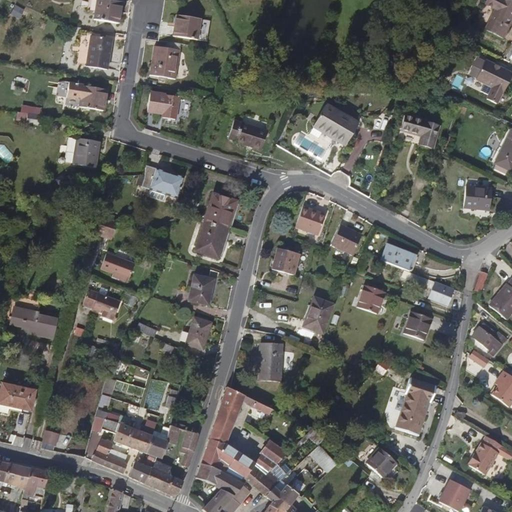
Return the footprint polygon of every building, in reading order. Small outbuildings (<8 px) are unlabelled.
[(117,24),(118,17),(114,16),(116,3),(97,0),(96,0),(93,21),(117,24)] [(483,0),(482,2),(493,8),(481,29),(500,39),(511,16),(511,2),(507,0),(483,0)] [(178,25),(177,38),(195,41),(199,20),(175,16),(174,24),(178,25)] [(105,72),(110,41),(90,37),(85,69),(105,72)] [(179,45),(165,43),(164,50),(153,48),(149,77),(174,80),(179,45)] [(474,79),(491,87),(501,92),(502,93),(510,74),(484,61),(474,79)] [(501,92),(491,87),(485,101),(495,105),(501,92)] [(95,109),(97,96),(81,93),(77,114),(98,118),(99,110),(95,109)] [(173,120),(177,98),(149,93),(146,111),(162,114),(161,119),(173,120)] [(39,123),(40,108),(19,107),(18,121),(39,123)] [(345,148),(357,125),(324,107),(312,129),(345,148)] [(431,149),(438,125),(405,116),(400,130),(422,136),(419,145),(431,149)] [(261,151),(267,132),(234,121),(228,140),(235,142),(235,143),(261,151)] [(492,163),(507,171),(511,161),(511,132),(508,130),(492,163)] [(95,169),(98,143),(76,140),(73,166),(95,169)] [(0,146),(0,156),(6,164),(14,158),(3,144),(0,146)] [(173,177),(162,173),(153,171),(147,191),(175,200),(181,180),(173,177)] [(489,212),(492,190),(466,187),(463,209),(489,212)] [(211,194),(202,222),(225,229),(234,200),(211,194)] [(325,217),(302,208),(294,228),(317,237),(325,217)] [(115,223),(99,221),(98,230),(114,231),(115,223)] [(225,229),(202,222),(193,250),(216,257),(225,229)] [(359,236),(340,224),(328,243),(348,254),(359,236)] [(112,241),(114,234),(98,229),(96,237),(112,241)] [(387,247),(381,263),(403,271),(408,273),(414,256),(387,247)] [(290,274),(296,254),(275,248),(269,268),(290,274)] [(126,280),(132,265),(103,255),(98,270),(126,280)] [(453,290),(415,275),(408,273),(403,271),(401,278),(431,289),(427,299),(447,306),(453,290)] [(486,274),(481,272),(474,291),(479,293),(486,274)] [(207,304),(214,277),(203,274),(202,277),(194,274),(187,299),(207,304)] [(511,276),(488,305),(506,319),(511,311),(511,276)] [(377,315),(385,293),(364,286),(356,308),(377,315)] [(85,291),(81,308),(113,319),(118,303),(85,291)] [(322,334),(333,305),(313,298),(310,306),(308,305),(301,326),(322,334)] [(51,341),(55,323),(37,318),(37,316),(14,310),(10,327),(28,331),(27,336),(51,341)] [(422,341),(430,320),(410,313),(402,334),(422,341)] [(204,351),(210,323),(192,319),(186,347),(204,351)] [(135,331),(153,338),(156,331),(138,324),(135,331)] [(84,337),(86,329),(75,328),(74,336),(84,337)] [(478,328),(472,336),(490,351),(488,353),(492,356),(501,346),(494,340),(496,335),(488,329),(484,333),(478,328)] [(111,341),(106,350),(114,354),(119,345),(111,341)] [(163,344),(161,350),(173,354),(175,348),(163,344)] [(264,352),(259,352),(257,382),(280,383),(281,345),(264,344),(264,352)] [(489,361),(473,350),(469,357),(484,367),(489,361)] [(508,408),(511,403),(511,377),(503,372),(499,378),(503,381),(498,388),(492,397),(494,398),(508,408)] [(112,395),(115,381),(106,378),(103,393),(112,395)] [(494,384),(498,388),(503,381),(499,378),(494,384)] [(430,402),(434,387),(408,380),(404,394),(407,395),(396,429),(417,436),(428,402),(430,402)] [(21,415),(29,416),(35,393),(2,385),(0,392),(0,406),(21,411),(21,415)] [(226,388),(217,416),(234,422),(242,402),(244,397),(226,388)] [(101,395),(98,406),(108,409),(111,398),(101,395)] [(244,397),(242,402),(246,404),(245,407),(251,410),(252,408),(268,417),(272,411),(244,397)] [(173,411),(174,399),(166,399),(165,410),(173,411)] [(217,416),(200,466),(217,471),(220,461),(229,466),(228,469),(239,476),(236,481),(241,484),(244,480),(254,466),(225,445),(234,422),(217,416)] [(104,422),(95,418),(91,431),(100,434),(104,422)] [(169,427),(187,433),(189,426),(171,420),(169,427)] [(145,454),(152,439),(141,435),(143,430),(139,428),(136,433),(118,426),(115,437),(112,443),(129,449),(145,454)] [(182,467),(188,469),(197,436),(187,433),(169,427),(165,444),(178,448),(186,451),(183,463),(182,467)] [(46,431),(42,444),(56,447),(60,435),(46,431)] [(497,450),(500,445),(485,435),(473,453),(472,452),(466,463),(467,465),(482,475),(496,452),(497,450)] [(165,444),(152,439),(145,454),(149,456),(155,458),(161,460),(165,444)] [(42,444),(40,451),(46,451),(55,453),(56,447),(42,444)] [(91,462),(122,476),(125,469),(126,466),(123,464),(107,458),(111,448),(98,444),(91,462)] [(261,455),(262,456),(275,466),(286,456),(269,444),(261,455)] [(314,486),(335,467),(317,447),(296,468),(314,486)] [(174,460),(183,463),(186,451),(178,448),(174,460)] [(381,479),(394,464),(379,451),(366,466),(381,479)] [(262,456),(254,466),(265,476),(275,466),(262,456)] [(127,478),(144,485),(151,469),(153,462),(147,460),(144,466),(134,462),(127,478)] [(151,469),(166,476),(169,469),(153,462),(151,469)] [(28,469),(7,465),(3,483),(23,490),(28,469)] [(202,511),(219,511),(221,511),(231,499),(243,486),(241,484),(236,481),(217,471),(200,466),(194,483),(198,484),(199,481),(215,487),(219,491),(202,511)] [(265,476),(254,466),(244,480),(265,498),(273,488),(262,479),(265,476)] [(47,473),(28,469),(23,490),(22,494),(27,495),(42,499),(47,473)] [(144,485),(173,497),(178,494),(182,483),(166,476),(151,469),(144,485)] [(75,479),(64,477),(62,495),(73,497),(75,479)] [(449,481),(439,502),(458,511),(462,503),(468,506),(474,495),(468,491),(469,490),(449,481)] [(231,499),(238,506),(246,498),(243,495),(247,490),(243,486),(231,499)] [(276,498),(288,507),(297,497),(285,487),(279,494),(273,488),(265,498),(272,504),(276,498)] [(121,494),(111,490),(106,511),(118,511),(118,509),(121,494)] [(130,498),(121,494),(118,509),(127,511),(130,498)] [(274,511),(284,511),(288,507),(276,498),(272,504),(269,508),(274,511)] [(221,511),(222,511),(232,511),(238,506),(231,499),(221,511)] [(25,511),(26,501),(21,500),(18,511),(25,511)]
